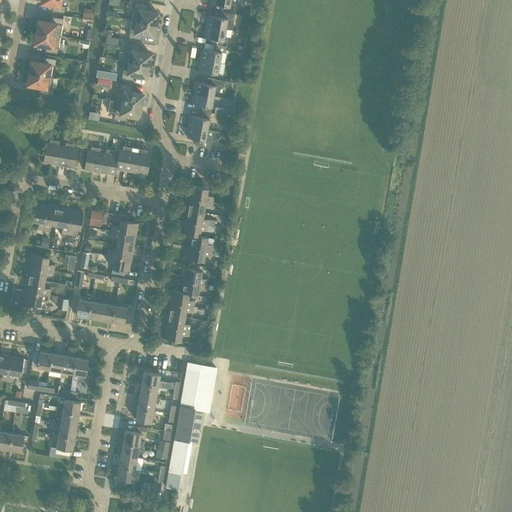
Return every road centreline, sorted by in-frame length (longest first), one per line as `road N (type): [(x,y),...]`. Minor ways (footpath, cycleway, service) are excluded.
road 1 (residential): [(164,204),(22,179),(0,270)]
road 2 (residential): [(164,204),(172,161),(156,119),(179,0)]
road 3 (residential): [(97,511),(100,498),(88,474),(112,342)]
road 4 (residential): [(138,347),(164,204)]
